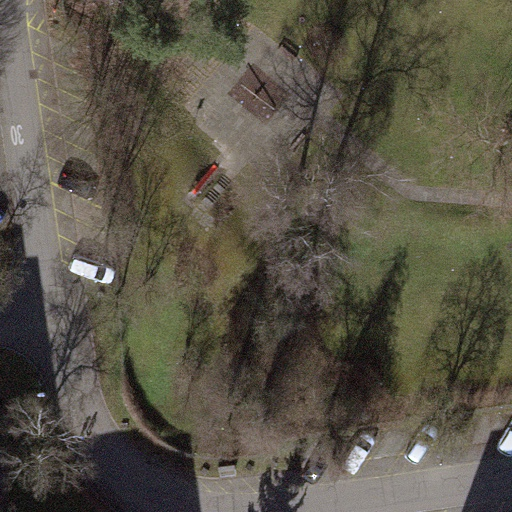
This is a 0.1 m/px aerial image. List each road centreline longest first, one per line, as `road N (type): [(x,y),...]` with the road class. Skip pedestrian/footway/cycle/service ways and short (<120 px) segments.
road 1 (residential): [(6,0),(54,315)]
road 2 (residential): [(227,511),(511,477)]
road 3 (residential): [(54,315),(76,406),(118,476),(178,511)]
